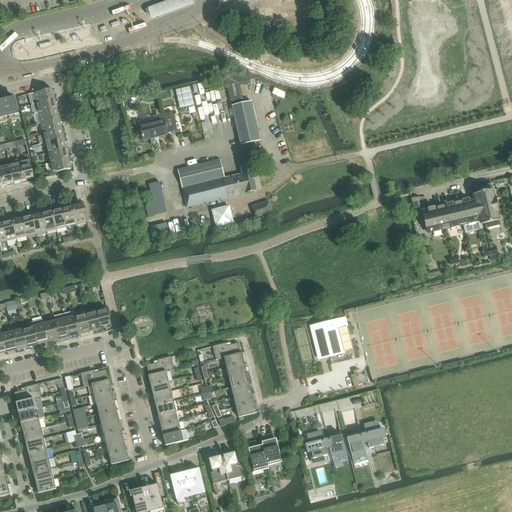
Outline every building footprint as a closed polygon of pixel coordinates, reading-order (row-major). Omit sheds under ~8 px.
[(171,0),(169,1),(169,2),(167,3),(167,2),(145,10),(147,15),(150,13),(151,15),(188,3),(186,0),(171,0)] [(239,85),(250,82),(247,72),(226,78),(231,103),(241,100),(239,85)] [(177,89),(181,109),(195,105),(191,86),(177,89)] [(52,89),(28,95),(31,105),(57,99),(56,95),(53,96),(52,89)] [(0,123),(20,119),(15,98),(14,98),(13,95),(0,97),(0,123)] [(57,110),(55,104),(57,103),(57,99),(31,105),(33,115),(57,110)] [(252,103),(232,107),(241,146),(260,141),(252,103)] [(57,110),(33,115),(35,125),(40,124),(61,119),(60,115),(58,116),(57,110)] [(163,116),(154,118),(155,122),(139,126),(140,127),(136,128),(138,137),(142,136),(143,141),(167,135),(167,134),(177,132),(173,113),(163,116)] [(61,119),(40,124),(43,134),(61,130),(60,123),(62,123),(61,119)] [(61,130),(43,134),(45,144),(66,139),(65,135),(63,136),(61,130)] [(65,143),(67,143),(66,139),(45,144),(47,154),(66,149),(65,143)] [(66,149),(47,154),(50,164),(71,159),(70,155),(68,155),(66,149)] [(18,160),(23,181),(34,178),(29,160),(23,161),(23,159),(18,160)] [(71,159),(50,164),(52,174),(71,170),(69,163),(72,163),(71,159)] [(18,160),(14,161),(15,163),(9,165),(13,183),(23,181),(18,160)] [(178,171),(182,189),(225,179),(220,160),(178,171)] [(3,164),(0,164),(0,170),(4,186),(13,183),(9,165),(4,166),(3,164)] [(240,166),(242,175),(225,179),(182,189),(187,208),(256,192),(250,164),(240,166)] [(154,203),(145,205),(148,218),(167,213),(159,183),(149,185),(154,203)] [(475,195),(474,195),(475,199),(477,210),(497,205),(496,199),(494,199),(491,186),(476,189),(477,194),(475,195)] [(463,202),(458,203),(463,225),(468,224),(468,225),(475,223),(474,222),(480,221),(477,210),(475,199),(469,200),(469,199),(463,201),(463,202)] [(269,202),(252,207),(256,218),(272,212),(269,202)] [(446,206),(441,207),(446,229),(452,228),(452,229),(458,227),(458,226),(463,225),(458,203),(453,204),(452,203),(446,205),(446,206)] [(68,208),(62,209),(66,228),(76,225),(71,204),(67,205),(68,208)] [(75,204),(71,204),(76,225),(87,223),(82,204),(76,206),(75,204)] [(497,205),(477,210),(480,221),(481,225),(485,224),(486,229),(500,226),(497,212),(499,211),(497,205)] [(213,209),(216,227),(234,224),(231,206),(213,209)] [(434,208),(428,209),(428,210),(423,212),(425,219),(424,219),(428,233),(433,232),(434,233),(440,232),(440,231),(446,229),(441,207),(435,209),(434,208)] [(55,208),(51,209),(56,230),(66,228),(62,209),(56,211),(55,208)] [(48,212),(42,214),(46,232),(56,230),(51,209),(48,210),(48,212)] [(35,213),(31,214),(36,235),(46,232),(42,214),(36,215),(35,213)] [(28,217),(22,219),(26,237),(36,235),(31,214),(27,215),(28,217)] [(15,218),(11,219),(16,240),(26,237),(22,219),(16,220),(15,218)] [(8,220),(8,222),(2,223),(6,242),(16,240),(11,219),(8,220)] [(151,228),(149,228),(152,240),(169,236),(167,224),(151,228)] [(107,309),(96,311),(101,330),(105,329),(106,333),(112,331),(107,309)] [(90,333),(85,314),(84,310),(74,313),(80,335),(90,333)] [(96,311),(85,314),(90,333),(101,330),(96,311)] [(74,313),(63,315),(69,338),(80,335),(74,313)] [(63,315),(53,318),(54,322),(59,340),(69,338),(63,315)] [(345,318),(332,321),(333,324),(312,329),(320,358),(342,352),(336,329),(347,326),(345,318)] [(32,323),(33,327),(38,346),(48,343),(43,324),(42,320),(32,323)] [(54,322),(43,324),(48,343),(59,340),(54,322)] [(32,323),(22,325),(23,329),(27,348),(38,346),(33,327),(32,323)] [(27,348),(23,329),(12,332),(17,351),(27,348)] [(12,332),(2,335),(6,353),(17,351),(12,332)] [(226,344),(213,347),(216,360),(223,358),(241,353),(238,344),(227,347),(226,344)] [(241,353),(223,358),(226,368),(244,364),(241,353)] [(157,361),(158,363),(147,366),(149,376),(166,372),(174,370),(171,358),(157,361)] [(244,364),(226,368),(228,378),(246,374),(244,364)] [(94,371),(80,374),(83,387),(91,385),(108,381),(105,368),(98,370),(98,373),(94,374),(94,371)] [(149,376),(148,376),(151,387),(169,382),(166,372),(149,376)] [(355,386),(370,382),(367,373),(353,377),(355,386)] [(246,374),(228,378),(231,388),(249,383),(246,374)] [(108,381),(91,385),(94,395),(112,391),(109,380),(108,381)] [(169,382),(151,387),(153,397),(171,392),(169,382)] [(249,383),(231,388),(233,398),(251,393),(249,383)] [(34,399),(41,397),(38,385),(25,388),(26,391),(14,394),(17,403),(34,399)] [(112,391),(94,395),(96,405),(114,401),(112,391)] [(171,392),(153,397),(156,407),(174,402),(171,392)] [(251,393),(233,398),(236,408),(254,403),(251,393)] [(330,408),(333,407),(333,411),(364,409),(363,398),(330,400),(330,408)] [(17,403),(16,404),(18,414),(36,410),(34,399),(17,403)] [(114,401),(96,405),(99,415),(117,411),(114,401)] [(174,402),(156,407),(158,417),(176,412),(174,402)] [(176,403),(180,420),(184,419),(180,402),(176,403)] [(256,414),(254,403),(236,408),(239,418),(235,419),(236,422),(244,420),(243,417),(256,414)] [(36,410),(18,414),(21,424),(39,419),(36,410)] [(117,411),(99,415),(101,425),(119,421),(117,411)] [(176,412),(158,417),(161,426),(178,422),(176,412)] [(39,419),(21,424),(23,434),(41,430),(39,419)] [(119,421),(101,425),(104,435),(122,431),(119,421)] [(178,422),(161,426),(163,436),(181,432),(178,422)] [(365,429),(366,434),(347,438),(352,458),(353,459),(366,455),(364,445),(368,443),(370,449),(373,449),(374,451),(385,449),(382,440),(386,439),(384,429),(380,430),(379,425),(365,429)] [(41,430),(23,434),(26,444),(44,440),(41,430)] [(122,431),(104,435),(106,445),(124,441),(122,431)] [(181,432),(163,436),(166,447),(183,442),(188,441),(186,431),(181,432)] [(267,442),(262,443),(262,446),(268,467),(282,463),(276,439),(274,440),(272,434),(266,436),(267,442)] [(309,444),(305,445),(308,454),(311,453),(314,462),(324,460),(324,457),(327,456),(325,450),(330,449),(333,459),(333,460),(347,456),(346,456),(347,456),(342,436),(323,440),(322,436),(308,439),(309,444)] [(44,440),(26,444),(28,454),(46,449),(44,440)] [(124,441),(106,445),(109,455),(127,451),(124,441)] [(250,449),(248,449),(254,473),(269,470),(268,467),(262,446),(257,447),(256,442),(250,443),(249,443),(250,449)] [(46,449),(28,454),(31,464),(49,459),(46,449)] [(127,451),(109,455),(111,465),(129,461),(127,451)] [(222,459),(228,481),(242,477),(240,467),(238,468),(234,454),(233,453),(227,454),(228,456),(224,457),(224,459),(222,459)] [(228,481),(222,459),(221,460),(220,458),(216,459),(216,457),(210,458),(210,460),(213,474),(211,474),(213,485),(228,481)] [(49,459),(31,464),(33,474),(51,469),(49,459)] [(51,469),(33,474),(36,484),(53,479),(51,469)] [(195,470),(195,471),(192,471),(192,473),(185,475),(190,497),(191,497),(201,494),(205,493),(199,469),(195,470)] [(191,497),(190,497),(185,475),(178,477),(178,475),(174,476),(174,475),(170,476),(178,505),(192,502),(191,497)] [(53,479),(36,484),(38,494),(56,490),(53,479)] [(7,484),(0,486),(0,497),(10,495),(7,484)] [(144,488),(150,511),(164,511),(157,485),(144,488)] [(150,511),(144,488),(131,492),(135,511),(150,511)] [(121,511),(118,500),(105,503),(106,511),(121,511)] [(106,511),(105,503),(91,507),(92,511),(106,511)]
